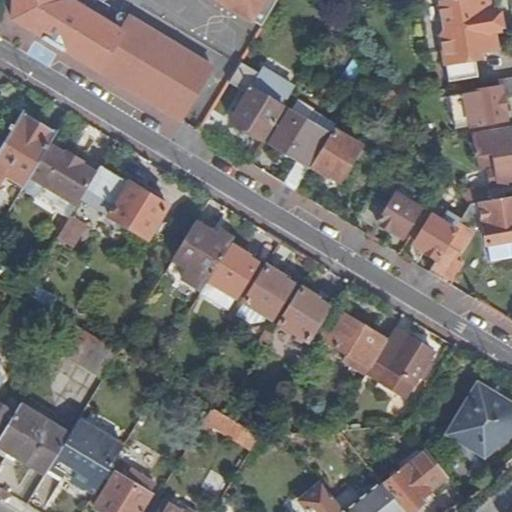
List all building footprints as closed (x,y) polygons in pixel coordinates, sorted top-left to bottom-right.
[(12,0),(11,17),(43,37),(43,38),(63,50),(64,49),(140,96),(156,70),(115,45),(123,31),(73,0),(12,0)] [(216,0),(260,27),(276,0),(216,0)] [(449,80),(478,76),(474,50),(497,47),(495,31),(498,30),(500,28),(497,10),(492,10),(490,0),(451,0),(443,1),(447,28),(442,35),(449,80)] [(263,140),(294,90),(261,68),(259,72),(241,60),(229,79),(248,91),(231,120),(263,140)] [(511,94),(511,77),(464,85),(465,92),(451,95),(456,127),(506,120),(505,112),(506,112),(504,95),(511,94)] [(397,96),(387,81),(379,95),(398,126),(411,118),(397,96)] [(311,164),(329,134),(288,110),(269,142),(297,160),(283,183),(295,191),(311,164)] [(50,143),(57,131),(23,111),(0,148),(0,198),(12,206),(27,182),(50,143)] [(511,182),(511,124),(474,131),(478,154),(493,151),(496,165),(489,166),(491,185),(511,182)] [(360,147),(332,130),(329,134),(311,164),(327,174),(328,173),(340,179),(360,147)] [(88,188),(98,173),(83,164),(84,161),(67,151),(65,152),(50,143),(27,182),(29,191),(34,194),(40,192),(45,183),(79,203),(88,188)] [(169,205),(102,165),(98,173),(88,188),(116,205),(110,215),(149,238),(169,205)] [(491,185),(460,189),(469,202),(480,201),(493,199),(491,185)] [(388,203),(378,221),(392,230),(393,229),(402,235),(419,208),(394,193),(388,203)] [(358,216),(374,226),(378,221),(388,203),(372,194),(358,216)] [(511,195),(493,199),(480,201),(486,244),(487,244),(489,258),(511,254),(511,195)] [(424,249),(437,258),(454,229),(453,229),(458,219),(447,213),(441,222),(430,216),(414,242),(424,248),(424,249)] [(83,223),(72,215),(59,237),(70,244),(83,223)] [(437,258),(429,272),(443,281),(475,229),(458,219),(453,229),(454,229),(437,258)] [(232,243),(234,239),(220,231),(217,236),(213,234),(213,233),(197,222),(175,258),(189,266),(182,277),(203,289),(210,279),(232,243)] [(249,254),(232,243),(210,279),(237,296),(258,262),(248,255),(249,254)] [(284,275),(266,264),(245,301),(272,317),(293,283),(283,277),(284,275)] [(320,297),(303,287),(281,323),(308,339),(329,305),(319,299),(320,297)] [(224,319),(231,323),(239,310),(232,305),(224,319)] [(371,367),(388,339),(337,308),(321,335),(371,367)] [(121,352),(118,350),(72,321),(55,349),(105,379),(121,352)] [(433,350),(395,327),(388,339),(371,367),(368,372),(406,396),(419,375),(423,377),(432,362),(428,360),(433,350)] [(260,342),(267,346),(274,333),(267,329),(260,342)] [(290,368),(298,373),(306,359),(298,354),(290,368)] [(0,438),(16,413),(0,403),(0,384),(4,378),(0,375),(0,438)] [(511,402),(480,383),(449,433),(485,455),(511,433),(511,402)] [(16,413),(0,438),(0,451),(9,457),(12,452),(33,465),(57,426),(21,404),(16,413)] [(252,449),(260,436),(228,417),(221,430),(252,449)] [(99,488),(124,447),(79,420),(55,460),(69,469),(72,465),(80,471),(74,480),(85,487),(95,485),(99,488)] [(325,431),(332,430),(336,425),(331,422),(325,431)] [(449,478),(425,449),(383,485),(404,511),(411,511),(432,496),(430,493),(449,478)] [(132,470),(122,465),(117,474),(116,474),(96,508),(102,511),(140,511),(151,494),(148,492),(153,483),(140,475),(137,479),(130,475),(132,470)] [(346,511),(344,509),(322,481),(300,500),(309,511),(346,511)] [(404,511),(383,485),(380,481),(344,509),(346,511),(404,511)] [(175,507),(165,501),(158,511),(194,511),(178,502),(175,507)]
